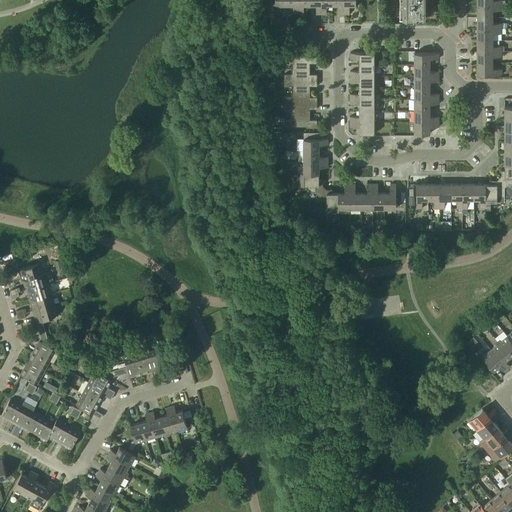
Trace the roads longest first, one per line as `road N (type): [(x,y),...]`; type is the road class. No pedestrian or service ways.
road 1 (residential): [(443,41),(433,34),(348,34),(338,46),(338,139),(358,154),(466,153),(473,146),(474,87)]
road 2 (residential): [(77,477),(118,404),(191,388)]
